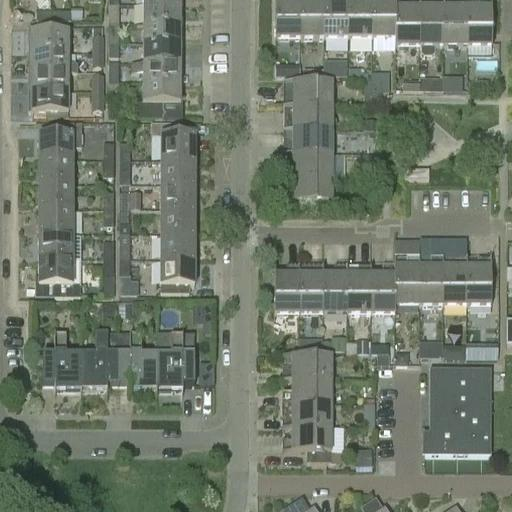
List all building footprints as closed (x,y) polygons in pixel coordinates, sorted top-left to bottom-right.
[(107,0),(108,12),(117,12),(117,0),(107,0)] [(141,0),(142,9),(180,9),(179,0),(141,0)] [(274,0),(275,5),(275,44),(300,44),(300,24),(300,5),(299,5),(299,0),(274,0)] [(300,24),(300,44),(323,44),(323,5),(323,0),(310,0),(311,5),(300,5),(300,24)] [(323,5),(323,44),(347,44),(347,9),(347,5),(347,0),(334,0),(335,5),(323,5)] [(347,9),(347,44),(371,44),(371,30),(371,5),(371,0),(358,0),(359,5),(347,5),(347,9)] [(371,30),(371,44),(395,44),(395,13),(394,0),(382,0),(382,5),(371,5),(371,30)] [(395,44),(395,52),(419,52),(419,13),(419,3),(406,3),(406,13),(395,13),(395,44)] [(419,13),(419,52),(420,52),(420,57),(423,61),(431,61),(434,57),(434,52),(443,52),(443,13),(443,3),(430,3),(419,3),(419,13)] [(443,13),(443,52),(467,52),(466,13),(466,3),(454,3),(454,13),(443,13)] [(466,13),(467,52),(490,52),(490,3),(478,3),(478,13),(466,13)] [(142,9),(142,29),(180,29),(180,9),(142,9)] [(70,12),(70,24),(82,24),(82,12),(70,12)] [(108,12),(108,29),(117,29),(117,12),(108,12)] [(35,16),(35,25),(52,26),(52,16),(35,16)] [(52,16),(52,26),(70,26),(70,16),(52,16)] [(108,29),(108,46),(117,46),(117,29),(108,29)] [(142,29),(142,49),(180,49),(180,29),(142,29)] [(92,32),(92,43),(101,43),(101,32),(92,32)] [(27,38),(27,58),(67,58),(67,38),(27,38)] [(91,43),(91,58),(102,58),(102,43),(101,43),(92,43),(91,43)] [(108,46),(108,63),(117,63),(117,46),(108,46)] [(142,68),(182,68),(182,61),(180,61),(180,49),(142,49),(142,68)] [(27,58),(27,78),(67,78),(76,78),(76,67),(67,67),(67,58),(27,58)] [(91,58),(91,74),(102,74),(102,58),(91,58)] [(118,68),(108,68),(108,84),(118,84),(118,68)] [(130,68),(130,78),(142,78),(142,88),(182,88),(182,68),(142,68),(130,68)] [(324,68),(324,81),(336,81),(336,68),(324,68)] [(389,77),(371,77),(371,88),(373,88),(373,98),(389,98),(389,77)] [(27,78),(27,97),(67,97),(67,78),(27,78)] [(91,81),(91,99),(102,99),(102,81),(91,81)] [(442,84),(442,96),(452,96),(452,82),(442,82),(442,84)] [(118,84),(108,84),(108,101),(118,101),(118,84)] [(474,91),(474,97),(488,97),(488,91),(488,85),(474,84),(474,91)] [(402,85),(402,96),(418,96),(418,86),(402,85)] [(282,87),(282,112),(288,112),(292,112),(301,112),(331,112),(331,88),(282,87)] [(136,108),(136,124),(162,124),(162,108),(180,108),(180,107),(184,102),(182,101),(182,88),(142,88),(142,108),(136,108)] [(363,88),(363,98),(373,98),(373,88),(371,88),(363,88)] [(27,97),(27,117),(67,117),(67,97),(27,97)] [(91,99),(91,117),(102,117),(102,99),(91,99)] [(282,124),(282,136),(285,136),(292,136),(324,136),(327,136),(331,136),(331,131),(331,112),(301,112),(292,112),(292,124),(282,124)] [(362,125),(362,134),(375,134),(375,125),(362,125)] [(38,140),(38,166),(72,166),(72,153),(80,153),(80,128),(57,128),(57,140),(38,140)] [(151,128),(151,141),(160,141),(160,166),(194,166),(194,141),(178,141),(178,128),(151,128)] [(281,159),(281,160),(292,160),(292,159),(331,160),(331,136),(327,136),(324,136),(292,136),(285,136),(282,136),(282,148),(281,159)] [(102,149),(102,166),(112,166),(113,149),(102,149)] [(119,149),(118,167),(129,167),(129,149),(119,149)] [(281,172),(281,183),(292,183),(331,183),(331,160),(292,159),(292,160),(292,172),(281,172)] [(355,161),(355,173),(376,173),(376,161),(355,161)] [(38,166),(38,191),(72,191),(72,166),(38,166)] [(102,166),(102,183),(112,183),(112,166),(102,166)] [(160,166),(160,191),(194,191),(194,166),(160,166)] [(118,167),(118,184),(128,184),(128,182),(129,167),(118,167)] [(404,174),(404,184),(428,184),(428,174),(404,174)] [(282,195),(282,208),(331,208),(331,183),(292,183),(292,196),(282,195)] [(38,191),(38,216),(72,216),(72,191),(38,191)] [(160,191),(160,216),(194,216),(194,191),(160,191)] [(102,198),(102,215),(113,215),(113,198),(102,198)] [(118,199),(118,216),(128,217),(128,215),(128,200),(118,199)] [(102,215),(102,232),(113,232),(113,215),(102,215)] [(38,216),(38,241),(72,241),(72,216),(38,216)] [(118,216),(118,233),(128,234),(128,217),(118,216)] [(160,216),(160,241),(194,241),(194,216),(160,216)] [(38,241),(38,266),(72,266),(80,266),(80,241),(72,241),(38,241)] [(160,241),(160,266),(194,266),(194,241),(160,241)] [(102,248),(102,266),(113,266),(113,248),(102,248)] [(118,249),(118,266),(128,266),(128,249),(118,249)] [(395,271),(395,311),(419,311),(419,271),(418,271),(418,262),(407,262),(407,270),(395,271)] [(419,271),(419,311),(442,311),(443,270),(443,262),(430,262),(430,271),(419,271)] [(443,270),(442,311),(466,311),(467,270),(466,262),(454,262),(454,270),(443,270)] [(467,270),(466,311),(490,311),(490,262),(478,262),(478,270),(467,270)] [(38,290),(38,302),(80,302),(80,266),(72,266),(38,266),(38,290)] [(102,266),(102,302),(113,302),(113,266),(102,266)] [(118,266),(118,283),(128,283),(128,266),(118,266)] [(160,266),(160,299),(189,299),(189,291),(194,291),(194,266),(160,266)] [(274,281),(274,305),(274,320),(299,320),(299,280),(299,271),(286,271),(286,280),(274,281)] [(299,280),(299,320),(322,320),(323,280),(322,271),(310,271),(310,280),(299,280)] [(323,280),(322,320),(347,320),(347,280),(347,271),(334,271),(334,280),(323,280)] [(347,280),(347,320),(371,320),(371,280),(370,271),(358,271),(358,280),(347,280)] [(371,280),(371,320),(394,320),(394,311),(395,311),(395,271),(381,271),(381,280),(371,280)] [(115,308),(101,308),(101,326),(115,326),(115,308)] [(41,358),(41,390),(53,390),(53,397),(80,397),(80,358),(65,358),(65,339),(53,339),(53,358),(41,358)] [(80,358),(80,397),(96,397),(106,397),(106,391),(117,391),(117,339),(95,339),(95,358),(80,358)] [(117,339),(117,391),(128,391),(128,397),(155,397),(155,358),(140,358),(140,339),(117,339)] [(155,358),(155,397),(172,397),(181,397),(181,391),(193,391),(193,339),(169,339),(155,339),(155,358)] [(310,344),(310,356),(321,356),(321,344),(310,344)] [(356,347),(356,359),(370,359),(370,347),(356,347)] [(442,362),(441,350),(421,351),(421,363),(442,362)] [(487,351),(487,364),(497,364),(497,351),(487,351)] [(395,358),(395,369),(406,369),(406,358),(395,358)] [(282,373),(282,384),(287,384),(292,384),(331,384),(331,361),(292,360),(292,373),(282,373)] [(198,369),(198,391),(213,391),(213,369),(198,369)] [(424,447),(424,460),(490,460),(490,375),(429,375),(429,447),(424,447)] [(282,397),(282,409),(284,409),(292,409),(331,409),(331,384),(292,384),(292,397),(282,397)] [(282,409),(282,433),(292,433),(331,433),(331,409),(292,409),(282,409)] [(282,444),(282,457),(306,457),(306,468),(331,469),(331,467),(331,433),(292,433),(292,444),(282,444)] [(370,455),(352,456),(352,470),(355,470),(371,470),(370,455)] [(307,511),(303,503),(284,511),(307,511)]
